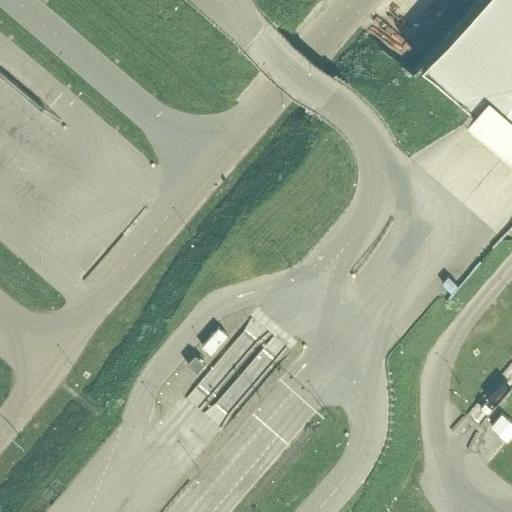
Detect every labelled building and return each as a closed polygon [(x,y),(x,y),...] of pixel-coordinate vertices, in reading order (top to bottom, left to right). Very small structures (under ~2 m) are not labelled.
[(511,138),(511,0),(473,0),(422,60),(473,105),(511,138)] [(472,222),(488,205),(474,192),(458,209),(472,222)] [(193,375),(210,348),(197,340),(180,368),(193,375)] [(208,404),(217,413),(236,395),(228,386),(208,404)] [(506,435),(511,427),(511,422),(501,414),(493,424),(506,435)]
